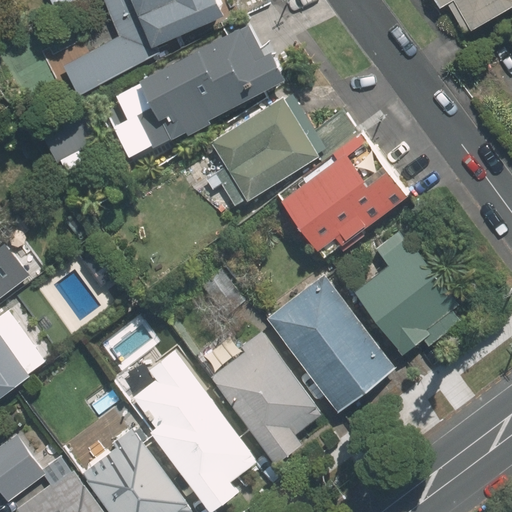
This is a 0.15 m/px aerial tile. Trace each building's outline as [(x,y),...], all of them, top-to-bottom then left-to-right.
[(126,0),(145,44),(236,4),(233,0),(126,0)] [(511,0),(460,0),(479,27),(511,4),(511,0)] [(135,102),(163,148),(286,73),(258,27),(135,102)] [(215,147),(248,201),(335,148),(301,94),(215,147)] [(288,190),(326,243),(410,183),(372,130),(288,190)] [(468,295),(425,238),(417,244),(403,225),(384,240),(397,257),(363,283),(412,347),(427,336),(431,341),(459,321),(450,309),(468,295)] [(0,295),(34,269),(11,240),(0,248),(0,295)] [(336,278),(277,320),(341,410),(401,367),(336,278)] [(276,339),(216,381),(271,457),(331,414),(276,339)] [(0,341),(0,394),(26,373),(0,341)] [(189,358),(136,396),(217,508),(270,470),(189,358)] [(24,422),(0,441),(0,472),(18,495),(58,464),(24,422)] [(141,431),(91,466),(124,511),(189,511),(197,507),(141,431)] [(109,511),(79,470),(27,507),(29,511),(109,511)]
